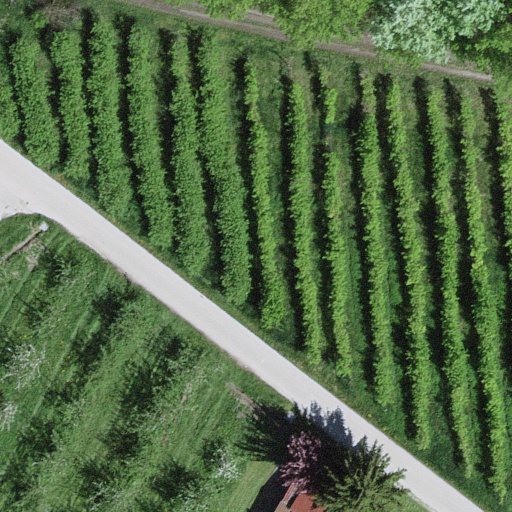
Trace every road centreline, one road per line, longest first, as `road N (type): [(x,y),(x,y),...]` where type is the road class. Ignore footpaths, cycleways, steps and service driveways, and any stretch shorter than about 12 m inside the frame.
road 1 (track): [(460,511),(0,156)]
road 2 (track): [(162,0),(511,83)]
